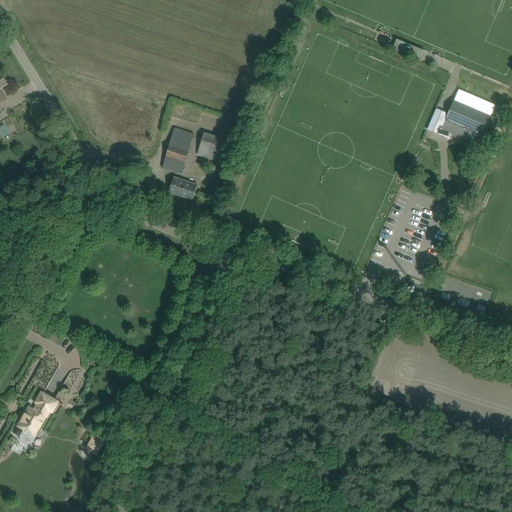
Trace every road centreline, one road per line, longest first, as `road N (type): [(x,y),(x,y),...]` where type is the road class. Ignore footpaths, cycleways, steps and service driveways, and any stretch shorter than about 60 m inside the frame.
road 1 (unclassified): [(511,347),(259,260),(212,259)]
road 2 (unclassified): [(121,511),(211,293),(212,259)]
road 3 (residential): [(85,197),(81,155),(0,18)]
road 4 (unclassified): [(212,259),(194,239),(85,197)]
